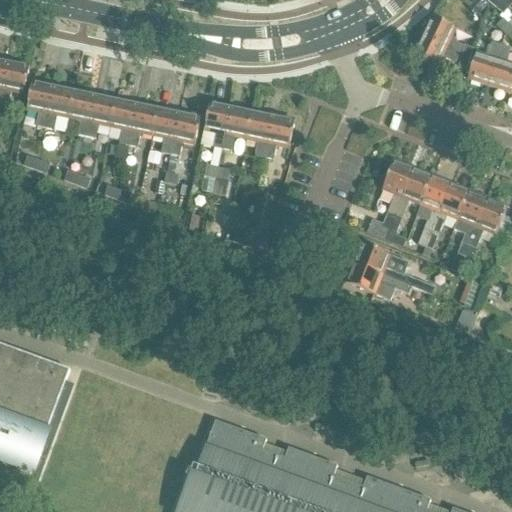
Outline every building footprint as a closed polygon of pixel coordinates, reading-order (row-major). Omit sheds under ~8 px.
[(477,19),(488,7),(481,0),(474,0),(466,9),(477,19)] [(500,18),(502,20),(502,21),(507,26),(508,25),(510,23),(508,21),(508,20),(503,15),(511,5),(511,3),(508,0),(486,0),(486,1),(501,16),(500,18)] [(457,31),(431,19),(422,40),(460,57),(464,48),(452,42),(457,31)] [(507,26),(502,21),(496,28),(504,35),(511,28),(508,25),(507,26)] [(460,57),(422,40),(412,60),(436,71),(442,59),(456,65),(460,57)] [(488,57),(477,54),(468,81),(489,87),(501,48),(492,45),(488,57)] [(461,59),(469,62),(473,50),(465,47),(461,59)] [(511,51),(501,48),(489,87),(509,94),(511,85),(511,65),(507,63),(511,51)] [(457,70),(466,73),(469,62),(461,59),(457,70)] [(0,106),(9,64),(0,62),(0,106)] [(30,68),(9,64),(0,106),(9,108),(12,96),(24,98),(30,68)] [(27,113),(39,116),(36,129),(45,131),(54,88),(33,84),(27,113)] [(75,93),(54,88),(45,131),(55,133),(58,120),(69,122),(75,93)] [(69,122),(81,125),(78,137),(87,139),(96,97),(75,93),(69,122)] [(117,102),(96,97),(87,139),(96,141),(99,129),(111,131),(117,102)] [(111,131),(122,134),(120,146),(129,148),(138,106),(117,102),(111,131)] [(201,147),(223,152),(232,109),(211,105),(201,147)] [(159,110),(138,106),(129,148),(138,150),(141,138),(152,140),(159,110)] [(253,114),(232,109),(223,152),(232,154),(235,141),(247,143),(253,114)] [(152,140),(164,142),(162,155),(171,157),(180,115),(159,110),(152,140)] [(247,143),(258,146),(255,158),(266,160),(274,118),(253,114),(247,143)] [(201,119),(180,115),(171,157),(180,159),(183,146),(195,149),(201,119)] [(295,122),(274,118),(266,160),(274,162),(277,148),(290,150),(295,122)] [(0,149),(0,160),(6,163),(9,153),(0,149)] [(35,173),(39,163),(28,159),(24,169),(35,173)] [(39,163),(35,173),(46,177),(50,168),(39,163)] [(383,226),(373,222),(368,236),(385,243),(414,171),(395,163),(383,193),(395,198),(383,226)] [(218,170),(206,168),(204,182),(215,184),(218,170)] [(218,170),(215,184),(212,196),(225,199),(230,173),(218,170)] [(433,179),(414,171),(385,243),(404,250),(407,242),(396,238),(409,204),(421,209),(433,179)] [(75,188),(79,176),(68,173),(64,184),(75,188)] [(79,176),(75,188),(86,192),(90,180),(79,176)] [(433,179),(421,209),(416,219),(427,224),(418,247),(425,249),(426,250),(451,186),(433,179)] [(426,250),(425,249),(421,258),(428,261),(432,252),(433,253),(439,237),(446,219),(456,223),(469,193),(451,186),(426,250)] [(115,203),(119,193),(108,189),(104,198),(115,203)] [(119,193),(115,203),(127,207),(131,198),(119,193)] [(453,233),(465,238),(451,273),(458,276),(488,201),(469,193),(456,223),(457,224),(453,233)] [(488,201),(458,276),(465,279),(484,234),(496,239),(498,236),(507,239),(511,226),(511,221),(505,218),(509,209),(488,201)] [(140,212),(152,216),(155,207),(143,202),(140,212)] [(160,209),(157,219),(177,226),(181,216),(160,209)] [(236,233),(232,245),(263,257),(270,239),(250,232),(248,238),(236,233)] [(391,258),(361,246),(353,266),(433,297),(436,290),(404,277),(408,265),(391,258)] [(381,285),(409,297),(412,290),(433,298),(433,297),(353,266),(345,285),(376,297),(381,285)] [(479,315),(489,286),(474,280),(463,309),(479,315)] [(466,336),(473,319),(463,315),(456,332),(466,336)] [(0,346),(0,484),(25,494),(30,482),(35,484),(35,486),(36,487),(72,388),(65,385),(70,372),(0,346)] [(455,511),(452,511),(451,511),(427,511),(430,503),(367,479),(363,489),(333,479),(337,469),(288,450),(284,461),(262,452),(266,442),(215,424),(198,469),(194,467),(177,511),(455,511)]
